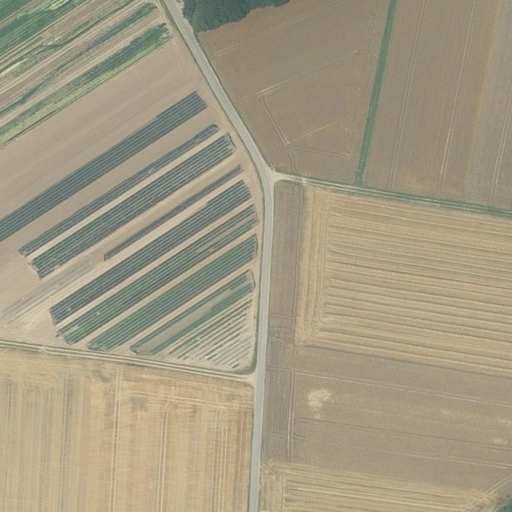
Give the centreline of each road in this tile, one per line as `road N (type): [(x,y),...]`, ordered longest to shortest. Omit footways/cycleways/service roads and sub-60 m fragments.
road 1 (unclassified): [(252,511),(266,174),(169,0)]
road 2 (track): [(259,380),(0,343)]
road 3 (track): [(266,174),(511,212)]
